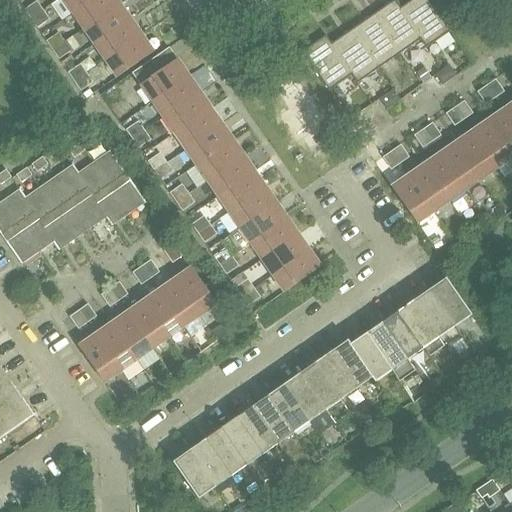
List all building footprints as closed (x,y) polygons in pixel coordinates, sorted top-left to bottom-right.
[(63,0),(73,14),(92,0),(63,0)] [(122,4),(119,0),(92,0),(73,14),(84,30),(122,4)] [(386,7),(373,15),(400,54),(420,40),(421,40),(399,9),(400,9),(394,0),(390,4),(386,7)] [(426,49),(450,32),(437,14),(437,13),(434,9),(427,0),(412,0),(400,9),(399,9),(421,40),(420,40),(426,49)] [(25,10),(32,19),(43,11),(37,1),(25,10)] [(122,4),(84,30),(95,46),(133,20),(122,4)] [(49,20),(43,11),(32,19),(38,28),(49,20)] [(364,21),(352,30),(379,69),(400,54),(373,15),(369,18),(364,21)] [(144,36),(133,20),(95,46),(106,62),(144,36)] [(352,30),(348,33),(343,36),(331,44),(331,45),(352,76),(351,76),(357,84),(379,69),(352,30)] [(58,33),(47,41),(53,50),(65,42),(58,33)] [(144,36),(106,62),(118,78),(155,52),(144,36)] [(329,92),(351,76),(352,76),(331,45),(331,44),(326,36),(301,53),(315,73),(329,92)] [(53,50),(60,59),(71,51),(65,42),(53,50)] [(141,87),(152,103),(189,77),(178,61),(141,87)] [(81,65),(69,73),(76,82),(87,74),(81,65)] [(449,65),(442,70),(449,81),(456,76),(449,65)] [(424,84),(431,78),(424,68),(416,74),(424,84)] [(449,81),(442,70),(435,75),(442,86),(449,81)] [(87,74),(76,82),(82,91),(93,83),(87,74)] [(200,92),(189,77),(152,103),(163,118),(200,92)] [(487,87),(495,99),(504,93),(496,80),(487,87)] [(478,93),(486,105),(495,99),(487,87),(478,93)] [(393,105),(400,100),(393,90),(386,95),(393,105)] [(163,118),(174,134),(211,108),(200,92),(163,118)] [(393,105),(386,95),(379,100),(386,110),(393,105)] [(464,102),(455,109),(464,121),(473,114),(464,102)] [(349,121),(356,116),(349,105),(341,110),(349,121)] [(174,134),(185,150),(222,124),(211,108),(174,134)] [(455,127),(464,121),(455,109),(446,115),(455,127)] [(488,121),(511,155),(511,121),(504,110),(488,121)] [(472,132),(498,169),(511,158),(511,155),(488,121),(472,132)] [(126,130),(132,139),(144,131),(138,122),(126,130)] [(185,150),(195,165),(233,139),(222,124),(185,150)] [(433,124),(424,131),(432,143),(441,137),(433,124)] [(150,140),(144,131),(132,139),(138,148),(150,140)] [(432,143),(424,131),(415,137),(423,149),(432,143)] [(97,132),(87,140),(92,147),(102,140),(97,132)] [(456,143),(482,180),(498,169),(472,132),(456,143)] [(207,181),(244,155),(233,139),(195,165),(207,181)] [(456,143),(440,155),(466,191),(482,180),(456,143)] [(75,158),(79,156),(86,151),(81,144),(70,151),(75,158)] [(59,145),(49,152),(54,159),(64,152),(59,145)] [(392,153),(400,165),(409,159),(401,146),(392,153)] [(110,152),(94,163),(130,214),(146,203),(110,152)] [(383,159),(391,171),(400,165),(392,153),(383,159)] [(148,162),(154,171),(166,163),(160,154),(148,162)] [(207,181),(218,197),(255,171),(244,155),(207,181)] [(466,191),(440,155),(424,166),(450,202),(466,191)] [(48,163),(43,156),(32,163),(37,171),(48,163)] [(112,227),(130,214),(94,163),(78,174),(77,174),(107,218),(106,218),(112,227)] [(172,172),(166,163),(154,171),(160,180),(172,172)] [(92,228),(106,218),(107,218),(77,174),(78,174),(72,166),(57,177),(92,228)] [(424,166),(408,177),(434,213),(450,202),(424,166)] [(32,174),(27,167),(16,174),(22,182),(32,174)] [(6,170),(0,174),(0,183),(1,185),(11,177),(6,170)] [(218,197),(229,213),(266,187),(255,171),(218,197)] [(75,239),(92,228),(57,177),(41,188),(75,239)] [(408,177),(392,188),(418,225),(434,213),(408,177)] [(170,194),(176,203),(188,194),(182,185),(170,194)] [(240,229),(278,203),(266,187),(229,213),(240,229)] [(54,243),(53,243),(59,251),(75,239),(41,188),(25,199),(24,199),(54,243)] [(37,254),(53,243),(54,243),(24,199),(25,199),(19,190),(4,201),(37,254)] [(194,203),(188,194),(176,203),(182,211),(194,203)] [(0,233),(21,265),(37,254),(4,201),(0,203),(0,233)] [(240,229),(251,245),(289,219),(278,203),(240,229)] [(193,226),(199,235),(211,227),(205,218),(193,226)] [(300,235),(289,219),(251,245),(263,262),(300,235)] [(217,236),(211,227),(199,235),(205,244),(217,236)] [(263,262),(274,278),(311,251),(300,235),(263,262)] [(438,238),(431,242),(436,250),(442,245),(438,238)] [(173,263),(182,256),(174,244),(164,251),(173,263)] [(215,257),(221,266),(233,258),(227,249),(215,257)] [(322,267),(311,251),(274,278),(285,293),(322,267)] [(228,275),(239,268),(233,258),(221,266),(228,275)] [(142,266),(150,279),(159,272),(151,260),(142,266)] [(150,279),(142,266),(133,273),(141,285),(150,279)] [(175,279),(201,317),(217,305),(191,268),(175,279)] [(159,290),(185,328),(201,317),(175,279),(159,290)] [(447,279),(430,291),(456,328),(473,316),(447,279)] [(237,289),(243,298),(255,290),(249,281),(237,289)] [(127,295),(119,282),(110,289),(118,301),(127,295)] [(118,301),(110,289),(101,295),(109,307),(118,301)] [(159,290),(143,301),(169,339),(185,328),(159,290)] [(255,290),(243,298),(249,308),(261,300),(255,290)] [(415,302),(440,339),(456,328),(430,291),(415,302)] [(143,301),(127,312),(153,350),(169,339),(143,301)] [(399,313),(424,350),(440,339),(415,302),(399,313)] [(78,311),(87,323),(96,317),(87,304),(78,311)] [(70,317),(78,329),(87,323),(78,311),(70,317)] [(153,350),(127,312),(111,323),(137,361),(153,350)] [(383,324),(409,361),(424,350),(399,313),(383,324)] [(137,361),(111,323),(95,334),(121,372),(137,361)] [(367,335),(393,372),(409,361),(383,324),(367,335)] [(95,334),(78,346),(104,384),(121,372),(95,334)] [(367,335),(352,345),(351,346),(377,383),(393,372),(367,335)] [(331,352),(358,390),(373,379),(376,383),(377,383),(351,346),(352,345),(349,341),(331,352)] [(358,390),(331,352),(316,363),(342,401),(358,390)] [(300,374),(326,412),(342,401),(316,363),(300,374)] [(0,370),(0,392),(13,383),(3,369),(0,370)] [(284,385),(310,423),(326,412),(300,374),(284,385)] [(0,392),(0,416),(24,400),(13,383),(0,392)] [(310,423),(284,385),(268,396),(294,434),(310,423)] [(253,407),(279,445),(294,434),(268,396),(253,407)] [(0,441),(36,416),(24,400),(0,416),(0,441)] [(237,418),(263,456),(279,445),(253,407),(237,418)] [(237,418),(221,429),(247,467),(263,456),(237,418)] [(205,440),(231,478),(247,467),(221,429),(205,440)] [(205,440),(189,451),(215,488),(231,478),(205,440)] [(215,488),(189,451),(173,463),(199,500),(215,488)] [(493,480),(477,492),(482,500),(488,496),(490,499),(500,492),(493,480)] [(460,503),(447,511),(465,511),(466,511),(460,503)]
